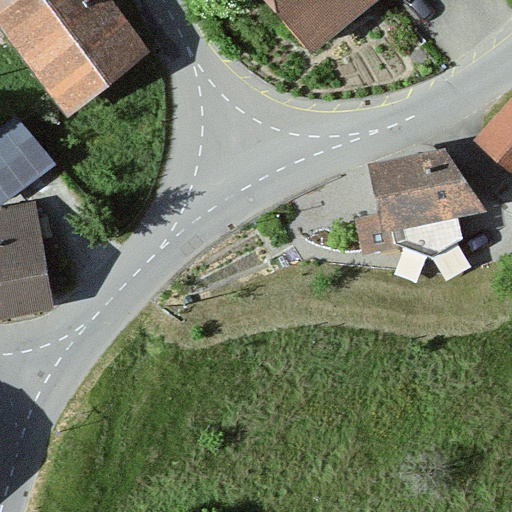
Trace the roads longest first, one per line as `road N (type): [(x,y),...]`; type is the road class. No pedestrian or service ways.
road 1 (tertiary): [(511,51),(440,110),(235,176)]
road 2 (tertiary): [(235,176),(33,377)]
road 3 (residential): [(235,176),(149,0)]
road 4 (tertiary): [(33,377),(0,507)]
